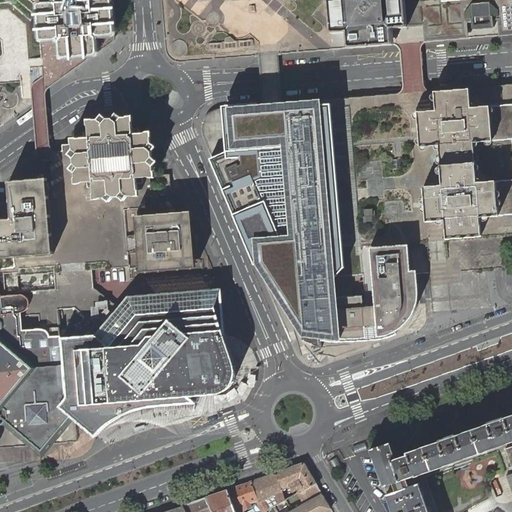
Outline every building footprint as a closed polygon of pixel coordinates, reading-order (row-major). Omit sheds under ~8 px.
[(60,39),(61,56),(64,58),(96,55),(98,52),(97,36),(113,35),(115,32),(112,0),(56,0),(57,2),(40,4),(38,6),(41,39),(43,41),(60,39)] [(161,0),(166,49),(167,53),(168,56),(170,59),(174,61),(178,62),(182,62),(264,56),(410,44),(511,35),(511,17),(499,6),(497,8),(500,10),(500,16),(494,17),(494,20),(473,22),(472,19),(466,19),(466,13),(468,11),(466,9),(458,18),(406,22),(396,23),(395,13),(388,14),(389,25),(353,28),(351,0),(386,0),(386,1),(394,0),(161,0)] [(511,0),(331,0),(334,34),(350,32),(351,48),(394,44),(393,29),(407,27),(424,26),(425,42),(469,38),(467,22),(473,22),(473,30),(495,28),(494,20),(499,20),(500,35),(511,34),(511,0)] [(511,104),(488,106),(471,108),(469,89),(435,92),(436,110),(417,112),(420,147),(439,145),(441,165),(442,185),(424,187),(427,222),(445,220),(447,239),(482,236),(480,217),(497,216),(511,214),(511,104)] [(385,96),(369,96),(369,107),(385,107),(385,96)] [(362,248),(349,97),(268,104),(254,105),(224,108),(217,109),(212,111),(209,113),(206,117),(203,122),(202,126),(202,130),(203,135),(213,159),(258,264),(274,303),(280,312),(287,320),(295,326),(302,331),(310,335),(319,337),(330,338),(340,339),(355,339),(367,338),(379,337),(389,335),(398,330),(404,325),(410,318),(415,310),(418,302),(420,293),(420,283),(419,278),(417,273),(417,270),(411,270),(409,244),(362,248)] [(133,121),(89,124),(90,138),(77,138),(78,144),(76,144),(78,177),(81,177),(81,182),(88,182),(88,187),(94,187),(95,194),(100,193),(100,195),(133,193),(133,191),(139,190),(138,183),(144,183),(144,177),(150,177),(147,133),(134,134),(133,121)] [(0,258),(15,257),(54,254),(50,198),(48,178),(9,181),(12,218),(0,219),(0,258)] [(141,271),(196,267),(192,211),(142,215),(141,208),(125,209),(128,244),(130,268),(140,267),(141,271)] [(0,448),(30,445),(43,457),(54,444),(78,441),(76,420),(56,404),(64,395),(58,334),(59,329),(59,328),(41,329),(23,330),(22,313),(24,312),(26,310),(28,308),(29,305),(29,303),(29,300),(28,298),(26,296),(23,295),(20,295),(1,296),(0,281),(0,448)] [(221,286),(127,293),(117,305),(108,316),(99,327),(93,332),(58,334),(64,395),(56,404),(76,420),(93,435),(99,429),(105,423),(113,417),(120,414),(123,413),(135,408),(148,406),(160,404),(177,404),(187,403),(197,403),(188,394),(197,394),(207,393),(215,394),(220,393),(225,391),(229,388),(232,384),(234,381),(236,377),(236,374),(236,371),(236,368),(235,364),(233,360),(224,336),(226,330),(221,286)] [(396,490),(387,494),(386,494),(387,495),(388,495),(393,511),(428,511),(418,483),(420,483),(419,482),(418,477),(416,476),(416,475),(504,443),(508,442),(511,440),(511,415),(504,418),(504,416),(488,422),(488,424),(480,427),(456,436),(455,433),(439,439),(440,440),(440,441),(431,444),(416,450),(407,453),(407,454),(396,458),(395,458),(390,443),(391,443),(390,442),(370,449),(371,450),(371,449),(384,485),(383,485),(383,486),(384,486),(393,483),(396,490)] [(338,454),(328,458),(334,471),(344,466),(338,454)] [(303,463),(275,473),(284,490),(285,489),(289,487),(291,486),(293,490),(294,492),(299,489),(300,492),(298,493),(304,504),(323,494),(316,483),(304,463),(303,463)] [(275,473),(252,481),(258,501),(259,503),(257,504),(259,506),(261,511),(264,511),(269,509),(266,502),(265,500),(272,496),(274,495),(277,494),(279,501),(279,503),(286,500),(282,490),(284,490),(275,473)] [(252,481),(228,489),(235,511),(239,511),(239,509),(242,508),(244,511),(253,507),(252,504),(258,501),(252,481)] [(384,486),(387,494),(396,490),(393,483),(384,486)] [(235,511),(228,489),(206,497),(213,511),(235,511)] [(324,511),(331,508),(323,494),(304,504),(290,511),(324,511)] [(213,511),(206,497),(183,506),(186,511),(213,511)]
